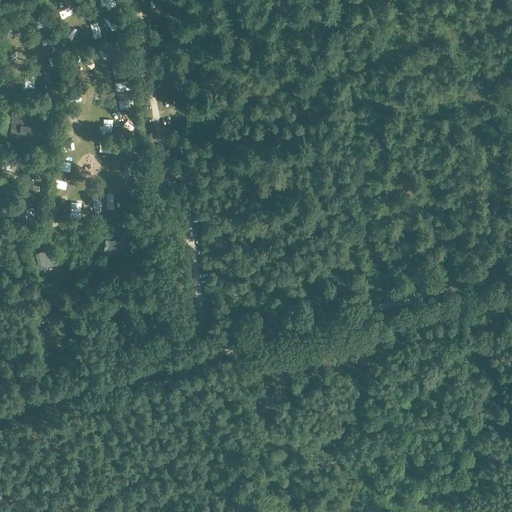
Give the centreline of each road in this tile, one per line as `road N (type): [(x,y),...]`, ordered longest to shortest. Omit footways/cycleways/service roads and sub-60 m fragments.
road 1 (unclassified): [(0,411),(511,275)]
road 2 (track): [(156,124),(511,22)]
